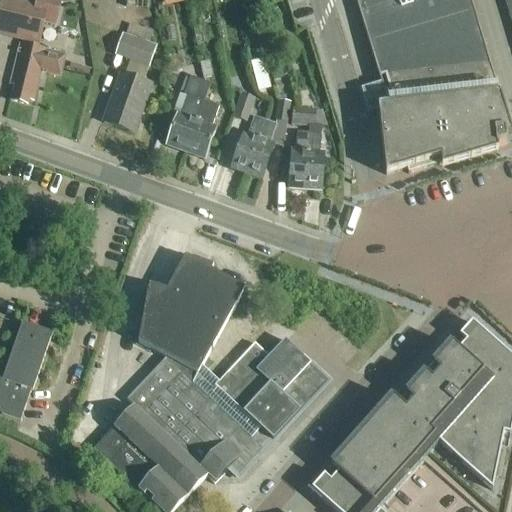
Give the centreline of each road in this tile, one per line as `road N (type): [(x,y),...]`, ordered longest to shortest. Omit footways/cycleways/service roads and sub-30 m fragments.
road 1 (residential): [(477,278),(394,277),(0,135)]
road 2 (tertiary): [(286,488),(477,278)]
